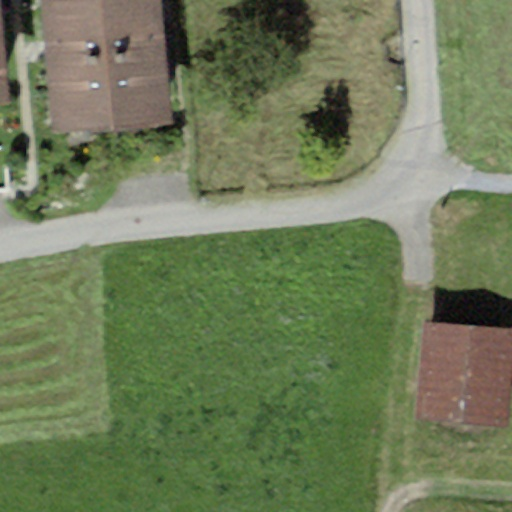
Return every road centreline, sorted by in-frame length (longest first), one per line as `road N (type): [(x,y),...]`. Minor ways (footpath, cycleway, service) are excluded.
road 1 (residential): [(416,0),(418,128),(401,175),(370,200),(0,242)]
road 2 (track): [(386,511),(416,224),(401,175)]
